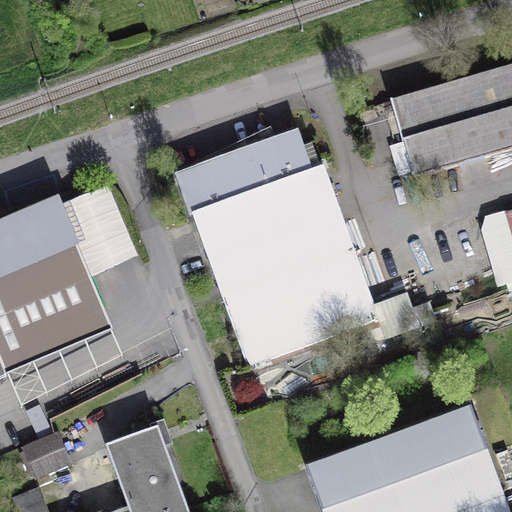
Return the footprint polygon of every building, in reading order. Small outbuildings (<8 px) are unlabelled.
[(511,73),(387,109),(409,185),(511,155),(511,73)] [(290,137),(179,181),(253,367),(376,318),(318,171),(306,176),(290,137)] [(0,381),(7,378),(105,338),(47,205),(0,226),(0,381)] [(467,412),(305,481),(318,511),(474,511),(504,499),(467,412)] [(188,511),(158,430),(109,448),(131,509),(122,511),(188,511)] [(61,437),(22,455),(36,487),(75,470),(61,437)]
